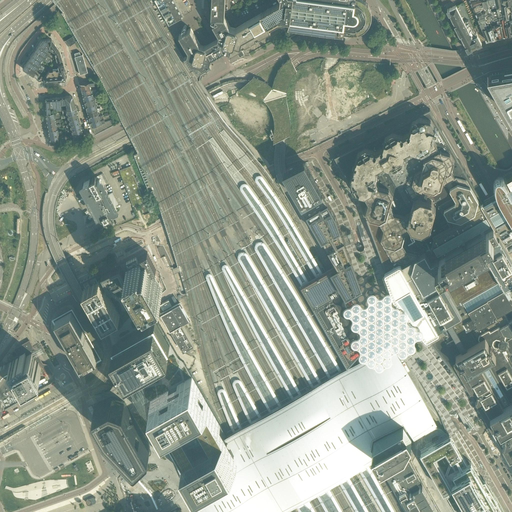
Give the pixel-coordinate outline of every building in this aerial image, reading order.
[(174,0),(154,0),(169,25),(184,16),(174,0)] [(231,54),(235,52),(277,28),(278,28),(279,27),(280,27),(281,27),(350,36),(352,37),(353,37),(355,36),(356,36),(358,36),(360,35),(361,35),(362,35),(363,34),(364,33),(365,33),(366,32),(367,31),(369,29),(370,27),(371,26),(372,25),(372,24),(372,23),(373,22),(373,21),(374,20),(374,18),(371,17),(371,16),(371,15),(371,14),(371,13),(371,12),(371,11),(371,10),(370,9),(370,8),(369,6),(368,5),(367,4),(367,3),(366,2),(365,1),(364,1),(363,0),(362,0),(279,0),(280,2),(260,14),(235,28),(230,27),(224,16),(225,0),(211,0),(211,16),(216,16),(215,21),(213,22),(219,33),(217,38),(216,39),(214,40),(205,45),(200,44),(190,28),(179,34),(188,51),(187,56),(184,57),(184,58),(190,69),(193,67),(198,68),(199,69),(200,72),(211,65),(210,62),(211,57),(221,52),(223,50),(224,50),(229,51),(231,54)] [(477,16),(477,17),(485,14),(491,12),(489,7),(487,0),(481,0),(482,2),(484,7),(475,11),(476,14),(475,15),(476,16),(477,16)] [(489,7),(491,12),(493,17),(504,14),(501,0),(494,0),(495,5),(489,7)] [(501,0),(504,14),(504,15),(508,14),(511,12),(511,9),(510,0),(501,0)] [(455,5),(449,9),(447,10),(449,13),(452,17),(451,18),(453,20),(455,25),(460,35),(463,39),(462,39),(464,42),(466,46),(468,50),(471,48),(477,45),(478,45),(481,44),(481,43),(476,32),(463,2),(462,2),(456,5),(455,5)] [(474,11),(475,11),(484,7),(482,2),(472,6),(474,9),(473,9),(474,11)] [(485,21),(487,27),(491,39),(492,38),(492,39),(496,37),(492,25),(491,26),(490,23),(492,22),(491,19),(494,18),(493,17),(491,12),(485,14),(487,20),(485,21)] [(477,17),(480,23),(485,21),(487,20),(485,14),(477,17)] [(504,14),(493,17),(494,18),(496,25),(499,24),(503,36),(507,35),(508,35),(504,15),(504,14)] [(492,25),(496,37),(503,36),(499,24),(496,25),(494,18),(491,19),(492,22),(490,23),(491,26),(492,25)] [(487,27),(482,29),(486,40),(488,40),(491,39),(487,27)] [(69,46),(74,43),(75,43),(75,42),(72,36),(71,37),(68,39),(65,40),(66,42),(68,44),(69,46)] [(41,40),(38,45),(46,51),(48,48),(51,39),(43,39),(41,40)] [(59,49),(51,39),(48,48),(54,52),(56,60),(61,59),(59,49)] [(38,45),(35,50),(49,59),(50,57),(45,53),(46,51),(38,45)] [(35,50),(31,55),(40,60),(41,58),(47,62),(48,60),(49,59),(35,50)] [(74,56),(79,74),(87,72),(82,54),(80,55),(79,51),(74,53),(75,56),(74,56)] [(31,55),(28,59),(42,68),(44,66),(39,62),(40,60),(31,55)] [(215,96),(213,97),(216,102),(219,106),(220,106),(234,128),(248,143),(258,138),(255,132),(264,128),(272,143),(309,125),(303,113),(275,111),(272,106),(269,101),(265,96),(266,81),(305,84),(291,56),(240,83),(253,91),(239,86),(230,88),(215,96)] [(28,59),(25,64),(34,69),(35,67),(41,71),(42,68),(28,59)] [(34,69),(25,64),(22,68),(28,72),(36,78),(38,75),(33,71),(34,69)] [(59,69),(55,70),(56,80),(63,80),(64,80),(64,79),(65,79),(65,78),(66,78),(66,77),(66,76),(66,75),(63,64),(57,65),(59,69)] [(511,115),(511,69),(489,74),(488,74),(511,115)] [(64,96),(64,97),(65,105),(66,109),(75,107),(72,96),(71,95),(71,96),(64,96)] [(84,100),(85,106),(95,102),(98,102),(98,99),(95,100),(94,97),(84,100)] [(87,110),(88,116),(98,113),(98,112),(97,110),(101,109),(100,107),(87,110)] [(374,240),(382,262),(392,257),(407,249),(422,241),(446,227),(451,224),(450,224),(453,222),(453,223),(455,223),(462,219),(482,208),(483,205),(481,203),(429,109),(335,156),(343,171),(359,199),(366,217),(372,235),(374,240)] [(292,165),(285,168),(293,183),(301,197),(306,205),(320,230),(326,241),(329,246),(337,261),(338,262),(338,263),(339,263),(328,269),(323,272),(316,276),(309,280),(302,284),(303,286),(314,305),(320,302),(343,289),(345,288),(347,292),(362,283),(362,282),(361,279),(352,256),(352,255),(350,250),(349,248),(345,237),(338,218),(336,212),(330,201),(324,190),(324,191),(324,190),(306,158),(292,165)] [(131,164),(120,168),(133,204),(137,203),(144,200),(143,197),(145,196),(141,185),(139,186),(131,164)] [(291,231),(316,276),(323,272),(295,224),(283,204),(264,176),(262,174),(261,173),(260,173),(258,173),(257,174),(256,176),(256,179),(262,187),(273,203),(291,231)] [(99,177),(97,175),(97,174),(96,174),(95,174),(92,176),(91,176),(91,177),(91,178),(82,182),(96,210),(98,215),(104,212),(105,215),(106,216),(107,216),(111,214),(112,213),(112,212),(121,207),(104,175),(99,177)] [(511,185),(510,187),(506,179),(504,176),(503,177),(502,177),(501,177),(500,177),(499,177),(498,178),(497,179),(497,180),(493,183),(499,193),(492,197),(484,202),(495,221),(501,233),(500,234),(511,255),(511,185)] [(287,258),(302,284),(309,280),(288,243),(276,223),(264,205),(249,183),(247,181),(244,181),(242,182),(240,184),(241,187),(247,196),(267,226),(287,258)] [(431,343),(444,359),(447,357),(457,352),(457,351),(462,348),(463,348),(468,345),(476,340),(477,340),(479,339),(484,336),(485,335),(492,331),(493,331),(499,327),(500,327),(507,323),(508,323),(510,322),(508,319),(505,314),(504,312),(504,311),(511,306),(511,255),(500,234),(501,233),(495,221),(484,202),(483,202),(481,203),(483,205),(482,208),(475,212),(462,219),(455,223),(453,223),(453,222),(450,224),(451,224),(446,227),(422,241),(407,249),(392,257),(382,262),(385,271),(388,278),(388,280),(390,285),(392,292),(394,295),(397,299),(407,312),(410,317),(420,328),(420,329),(421,330),(424,333),(424,334),(429,340),(431,343)] [(208,271),(191,233),(187,225),(187,223),(185,219),(181,221),(178,224),(174,226),(170,229),(169,230),(168,230),(169,232),(168,232),(168,233),(168,235),(168,236),(168,237),(169,238),(169,239),(170,242),(170,243),(170,244),(171,244),(171,246),(171,247),(172,248),(173,249),(173,250),(174,251),(174,252),(175,252),(175,253),(176,254),(176,255),(176,256),(176,257),(176,258),(177,259),(177,260),(177,261),(178,261),(178,262),(178,263),(179,263),(179,264),(179,265),(179,266),(179,267),(179,268),(180,269),(180,270),(180,271),(181,271),(181,272),(181,273),(182,274),(182,275),(182,276),(182,277),(182,278),(183,279),(183,280),(183,281),(184,282),(184,283),(184,284),(184,285),(184,286),(185,286),(186,286),(186,285),(190,283),(195,280),(198,278),(199,278),(199,277),(202,276),(201,275),(205,273),(208,271)] [(372,234),(369,228),(360,231),(361,234),(362,237),(362,238),(363,239),(363,240),(364,240),(365,241),(366,241),(367,241),(368,241),(373,243),(374,243),(375,243),(372,242),(373,239),(367,237),(368,235),(368,233),(372,234)] [(353,242),(353,243),(353,244),(349,249),(346,253),(345,254),(345,255),(344,256),(343,258),(342,259),(341,260),(341,261),(341,262),(341,263),(341,264),(341,265),(341,266),(341,267),(342,268),(343,269),(344,272),(345,273),(345,274),(356,293),(358,295),(359,297),(360,299),(360,300),(361,301),(362,302),(363,303),(364,304),(365,305),(365,306),(366,307),(367,307),(368,308),(377,315),(384,321),(394,328),(395,329),(401,336),(402,337),(408,348),(409,350),(412,355),(427,381),(439,402),(443,410),(446,415),(447,418),(448,418),(448,419),(449,419),(449,420),(450,420),(450,421),(451,421),(452,421),(452,422),(453,422),(454,423),(455,423),(455,424),(456,424),(456,425),(463,421),(463,420),(463,419),(462,418),(462,417),(463,417),(463,416),(463,415),(463,414),(464,412),(464,410),(465,409),(465,407),(466,406),(466,405),(466,404),(466,403),(466,402),(467,402),(467,401),(467,400),(467,399),(466,399),(466,398),(466,397),(466,396),(465,396),(463,392),(458,383),(436,344),(434,340),(431,335),(429,332),(412,302),(401,282),(394,270),(392,268),(390,264),(381,248),(381,247),(380,246),(379,245),(378,245),(377,244),(376,244),(374,243),(373,243),(368,241),(367,241),(366,241),(365,241),(364,240),(363,240),(363,239),(362,238),(362,237),(361,234),(353,237),(354,238),(354,239),(354,240),(354,241),(354,242),(353,242)] [(306,335),(329,377),(341,370),(320,334),(293,286),(268,245),(265,241),(262,240),(260,240),(258,241),(256,242),(255,245),(255,248),(284,297),(306,335)] [(281,332),(312,386),(321,381),(276,301),(250,254),(248,252),(246,250),(242,250),(240,251),(238,253),(238,256),(239,259),(255,286),(281,332)] [(128,266),(127,266),(128,267),(129,270),(130,271),(131,273),(132,274),(132,275),(133,277),(133,276),(134,278),(134,279),(135,281),(136,282),(137,284),(138,285),(139,286),(138,286),(139,287),(140,288),(140,290),(141,289),(142,291),(141,292),(142,293),(143,295),(144,296),(145,297),(144,297),(145,298),(146,298),(146,297),(147,297),(148,297),(148,296),(150,295),(151,295),(152,294),(154,293),(156,292),(155,292),(158,290),(158,291),(159,290),(161,289),(162,288),(162,289),(163,288),(162,287),(161,286),(161,285),(159,283),(160,283),(159,281),(159,282),(158,280),(157,278),(157,279),(156,277),(157,277),(156,276),(155,275),(154,274),(153,272),(154,272),(153,271),(152,270),(153,270),(155,270),(156,269),(156,268),(157,268),(156,266),(155,264),(154,263),(154,262),(153,261),(153,260),(152,259),(151,257),(150,255),(149,253),(148,251),(147,251),(146,252),(144,253),(142,254),(140,254),(140,255),(141,257),(142,259),(139,261),(138,261),(129,266),(128,266)] [(274,366),(292,398),(301,392),(263,325),(249,299),(229,266),(228,263),(226,263),(225,263),(223,263),(222,264),(223,267),(228,277),(233,287),(246,314),(257,334),(263,347),(274,366)] [(107,271),(102,273),(104,278),(106,280),(109,287),(110,287),(110,288),(118,283),(123,281),(125,280),(128,278),(131,275),(132,275),(132,274),(131,273),(130,271),(129,270),(128,267),(127,267),(123,269),(121,264),(120,264),(119,265),(118,265),(116,266),(114,267),(114,268),(112,268),(111,269),(107,271)] [(84,279),(81,280),(84,286),(84,287),(86,290),(102,318),(104,322),(106,324),(114,339),(118,346),(128,363),(127,364),(130,368),(135,377),(136,378),(141,387),(140,387),(141,387),(148,400),(157,395),(192,375),(189,368),(184,361),(182,362),(181,360),(171,342),(169,339),(156,315),(147,300),(147,299),(146,297),(145,298),(132,275),(131,275),(110,288),(106,280),(104,278),(102,280),(100,277),(99,276),(97,272),(94,273),(85,278),(84,279)] [(261,395),(269,410),(282,403),(273,388),(259,363),(249,345),(236,320),(223,295),(217,283),(213,274),(212,273),(211,272),(209,272),(207,273),(206,274),(207,277),(208,281),(216,299),(223,317),(236,346),(244,363),(254,383),(261,395)] [(424,326),(424,325),(423,324),(423,323),(422,322),(420,321),(419,321),(418,321),(417,320),(416,320),(415,318),(414,317),(413,317),(411,317),(410,317),(410,316),(409,316),(408,315),(408,314),(407,314),(407,313),(407,312),(407,311),(408,309),(408,308),(408,307),(408,305),(407,304),(406,304),(405,303),(403,303),(402,302),(401,302),(400,300),(399,300),(398,299),(397,299),(396,299),(395,298),(394,298),(393,297),(392,296),(392,295),(392,294),(392,293),(392,292),(393,291),(393,290),(393,289),(393,288),(392,287),(392,286),(391,286),(390,285),(389,285),(388,285),(387,285),(385,286),(385,287),(384,288),(383,289),(382,289),(381,289),(379,289),(378,289),(377,288),(376,287),(376,286),(375,285),(374,285),(373,285),(371,285),(370,286),(369,287),(369,288),(368,289),(368,290),(369,291),(369,292),(369,293),(369,294),(369,295),(369,296),(368,297),(367,298),(366,298),(365,298),(364,298),(363,298),(362,297),(361,296),(360,295),(360,294),(359,294),(358,294),(357,294),(356,294),(355,294),(354,295),(353,297),(352,297),(351,298),(350,298),(349,298),(348,298),(347,299),(346,299),(346,300),(345,301),(345,302),(345,303),(345,304),(345,305),(346,306),(347,306),(347,307),(348,307),(349,307),(350,307),(351,308),(352,308),(353,309),(354,311),(354,312),(353,313),(353,315),(352,316),(353,317),(353,318),(353,319),(354,319),(354,320),(355,320),(356,321),(358,321),(359,321),(360,322),(361,323),(361,324),(361,325),(361,326),(361,328),(360,328),(359,329),(358,329),(358,330),(357,330),(356,330),(355,330),(354,331),(353,331),(353,332),(353,333),(352,334),(352,335),(353,336),(353,337),(354,338),(355,338),(356,339),(358,339),(359,339),(360,340),(361,341),(361,342),(361,344),(361,345),(360,346),(360,348),(360,349),(361,350),(361,351),(362,351),(363,352),(364,352),(365,352),(366,352),(367,353),(368,354),(368,355),(369,355),(369,356),(370,356),(371,357),(373,357),(375,358),(376,358),(376,360),(377,360),(378,361),(379,361),(380,361),(381,361),(382,361),(383,361),(383,360),(384,360),(384,358),(385,358),(386,357),(387,357),(388,357),(389,357),(390,356),(391,356),(392,355),(392,354),(392,353),(392,352),(392,351),(392,350),(391,349),(391,348),(391,347),(392,346),(392,345),(393,345),(394,344),(395,344),(396,344),(397,344),(398,344),(399,345),(400,347),(401,347),(402,348),(403,348),(404,348),(405,348),(406,347),(407,347),(408,345),(409,344),(410,344),(412,344),(413,344),(414,343),(415,342),(415,341),(416,341),(416,340),(416,339),(416,338),(415,336),(415,335),(415,334),(415,333),(416,332),(416,331),(417,331),(418,330),(420,330),(421,330),(422,330),(423,329),(423,328),(424,327),(424,326)] [(320,302),(314,305),(348,365),(349,364),(364,348),(364,347),(356,323),(344,291),(343,289),(320,302)] [(171,328),(176,337),(178,340),(177,340),(178,342),(179,341),(184,350),(195,344),(182,322),(190,317),(180,301),(161,312),(170,326),(171,328)] [(58,322),(56,323),(58,327),(65,339),(66,338),(67,337),(69,341),(68,341),(69,344),(78,360),(79,360),(79,361),(82,366),(83,365),(92,360),(96,358),(98,357),(95,352),(87,338),(88,338),(85,334),(86,334),(84,332),(84,331),(81,326),(72,310),(70,311),(65,314),(65,313),(62,315),(63,315),(56,319),(58,322)] [(469,392),(472,397),(471,404),(475,412),(476,413),(480,411),(482,415),(488,425),(491,430),(494,428),(495,428),(497,429),(500,430),(501,430),(511,423),(511,320),(510,322),(508,323),(507,323),(500,327),(499,327),(493,331),(492,331),(485,335),(484,336),(479,339),(477,340),(476,340),(468,345),(463,348),(462,348),(457,351),(457,352),(447,357),(444,359),(445,360),(450,366),(465,386),(469,392)] [(0,411),(30,395),(39,390),(39,389),(37,390),(32,380),(42,374),(42,373),(45,372),(42,367),(43,367),(42,366),(42,365),(40,361),(39,360),(38,358),(37,356),(33,350),(29,342),(17,349),(20,354),(9,360),(10,361),(6,364),(5,362),(1,365),(1,366),(2,366),(0,367),(0,411)] [(420,429),(422,428),(435,421),(431,414),(426,404),(422,395),(417,386),(412,378),(411,376),(407,369),(405,366),(404,364),(402,361),(401,360),(397,354),(392,346),(390,343),(355,362),(349,366),(341,370),(321,381),(312,386),(304,391),(301,392),(292,398),(287,400),(282,403),(269,410),(263,414),(261,415),(250,421),(244,425),(242,426),(233,431),(231,432),(226,435),(221,438),(179,462),(185,474),(189,482),(190,485),(196,495),(204,511),(273,511),(282,508),(286,505),(288,504),(293,501),(298,498),(307,493),(320,486),(337,476),(342,474),(346,471),(361,462),(376,454),(377,452),(376,450),(377,450),(379,437),(389,430),(407,421),(411,429),(412,428),(414,432),(420,429)] [(157,395),(148,400),(162,426),(166,431),(169,437),(179,455),(182,460),(194,481),(233,459),(238,456),(226,435),(224,430),(210,406),(207,400),(192,375),(157,395)] [(242,405),(250,421),(261,415),(253,400),(242,381),(241,379),(238,378),(236,378),(235,379),(234,381),(233,383),(238,396),(242,405)] [(231,427),(233,431),(242,426),(235,412),(226,390),(225,389),(224,388),(222,388),(221,388),(220,388),(219,389),(218,391),(218,393),(220,399),(222,406),(223,408),(226,414),(231,427)] [(94,407),(93,407),(93,408),(93,409),(93,410),(104,430),(123,449),(124,450),(129,455),(130,456),(134,460),(134,461),(135,461),(136,461),(137,461),(137,460),(138,460),(139,459),(144,455),(151,450),(152,449),(152,448),(152,447),(151,445),(148,439),(133,412),(131,409),(125,403),(124,402),(123,401),(112,397),(111,397),(110,398),(106,400),(105,401),(98,404),(94,407)] [(406,448),(406,447),(411,437),(412,436),(415,434),(414,432),(412,428),(411,429),(407,421),(405,423),(403,423),(386,433),(379,437),(377,450),(380,456),(382,458),(383,460),(384,459),(387,463),(383,465),(398,492),(400,490),(411,511),(439,511),(423,483),(420,485),(418,480),(421,479),(421,478),(420,478),(421,477),(418,472),(417,472),(417,471),(417,472),(417,471),(414,466),(413,466),(414,465),(413,465),(414,465),(411,460),(410,459),(410,460),(410,459),(407,453),(406,453),(407,453),(406,453),(406,452),(405,453),(404,449),(406,448)] [(494,428),(491,430),(496,438),(511,466),(511,423),(500,430),(497,429),(495,428),(494,428)] [(462,493),(472,511),(501,511),(472,460),(467,462),(451,434),(421,451),(444,490),(460,481),(466,491),(462,493)] [(123,482),(123,483),(123,484),(124,484),(124,485),(127,488),(132,493),(139,502),(140,503),(143,511),(165,511),(180,503),(166,477),(164,474),(162,470),(161,469),(159,465),(157,462),(153,455),(151,451),(140,457),(139,458),(141,461),(138,463),(138,464),(136,464),(135,464),(135,465),(134,468),(134,470),(134,471),(132,471),(132,473),(129,472),(128,472),(124,472),(124,473),(124,476),(123,482)] [(358,469),(383,511),(395,511),(368,463),(366,460),(356,466),(358,469)] [(339,480),(357,511),(369,511),(348,475),(346,471),(337,476),(339,480)] [(31,500),(70,489),(68,482),(50,480),(21,487),(23,492),(19,493),(20,493),(16,494),(16,496),(19,495),(19,496),(21,496),(22,499),(31,500)] [(343,511),(328,486),(326,482),(314,489),(316,493),(327,511),(343,511)] [(307,493),(293,501),(295,505),(299,511),(316,511),(309,497),(307,493)]
